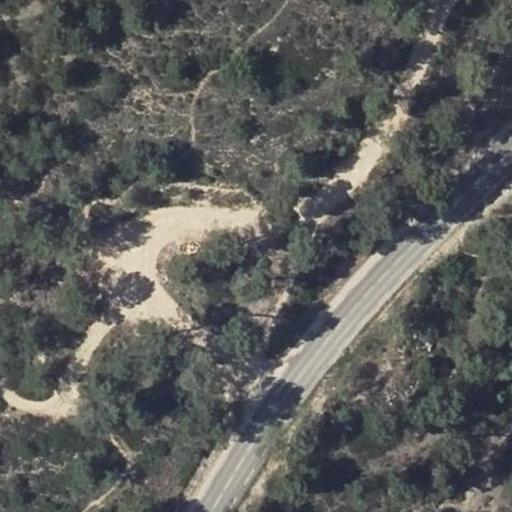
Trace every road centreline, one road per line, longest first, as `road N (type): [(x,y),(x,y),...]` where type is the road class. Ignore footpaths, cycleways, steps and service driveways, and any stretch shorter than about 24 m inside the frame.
road 1 (track): [(273,413),(217,351),(134,302),(123,279),(129,252),(156,227),(303,221),(331,210),(350,194),(453,0)]
road 2 (secondary): [(511,150),(394,264),(296,378),(212,511)]
